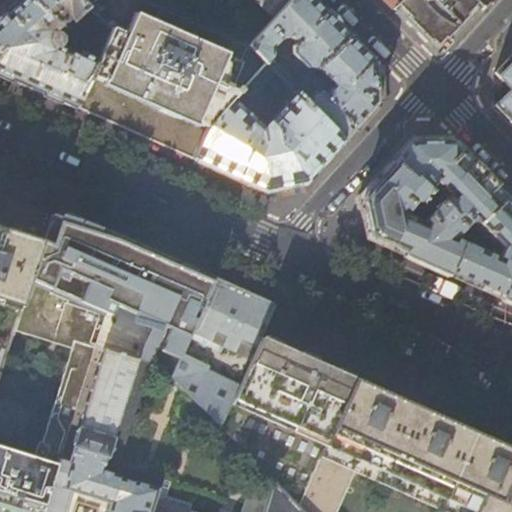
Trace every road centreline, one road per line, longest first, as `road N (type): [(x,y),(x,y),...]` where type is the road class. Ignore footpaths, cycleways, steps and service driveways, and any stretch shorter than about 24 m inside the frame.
road 1 (secondary): [(272,250),(0,127)]
road 2 (secondary): [(511,358),(272,250)]
road 3 (residential): [(432,87),(272,250)]
road 4 (residential): [(432,87),(346,0)]
